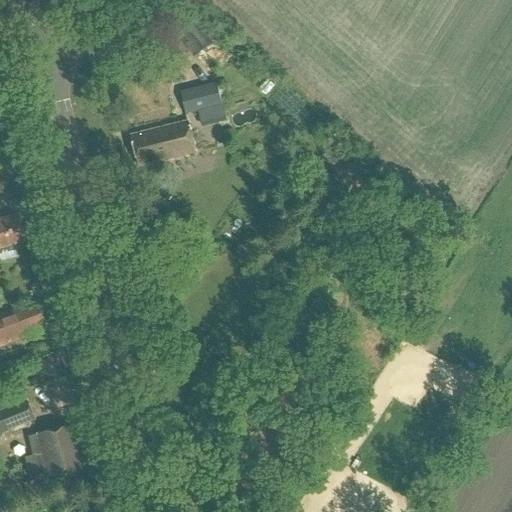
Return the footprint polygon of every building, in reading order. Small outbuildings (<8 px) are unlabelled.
[(177,29),(196,55),(212,43),(193,17),(177,29)] [(181,92),(186,114),(223,105),(218,83),(181,92)] [(276,89),(270,84),(260,94),(267,100),(276,89)] [(158,130),(130,137),(138,170),(197,155),(189,123),(170,127),(171,132),(159,135),(158,130)] [(350,152),(331,181),(349,192),(367,163),(350,152)] [(0,250),(27,243),(19,215),(0,219),(0,250)] [(38,309),(22,314),(20,309),(0,316),(0,347),(46,330),(38,309)] [(0,391),(21,385),(14,365),(0,370),(0,391)] [(0,437),(34,424),(27,406),(0,416),(0,437)] [(39,436),(50,479),(82,472),(77,453),(83,451),(77,427),(39,436)]
